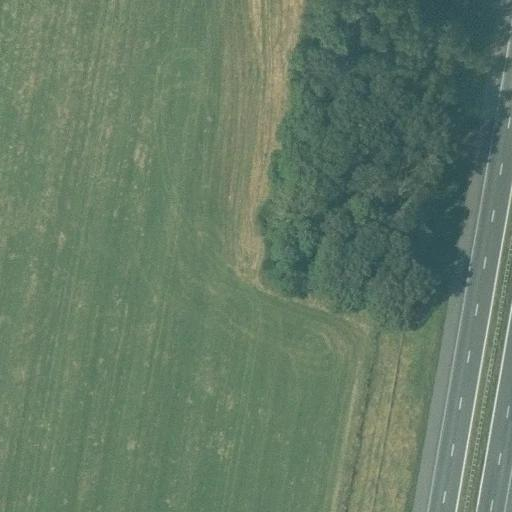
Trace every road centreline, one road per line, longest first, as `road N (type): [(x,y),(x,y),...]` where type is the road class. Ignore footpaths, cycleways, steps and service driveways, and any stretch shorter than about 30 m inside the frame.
road 1 (motorway): [(511,43),(432,511)]
road 2 (motorway): [(491,511),(511,391)]
